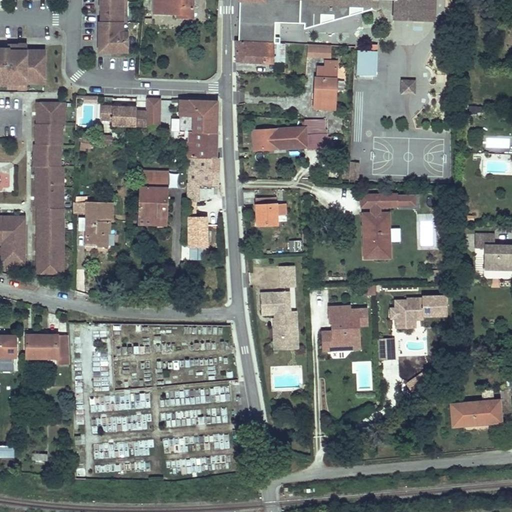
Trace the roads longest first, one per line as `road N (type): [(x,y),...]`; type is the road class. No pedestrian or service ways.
road 1 (residential): [(267,480),(511,458)]
road 2 (residential): [(0,285),(105,309),(241,311)]
road 3 (residential): [(228,87),(241,311)]
road 4 (residential): [(228,87),(76,75),(74,19)]
road 5 (residential): [(241,311),(267,480)]
